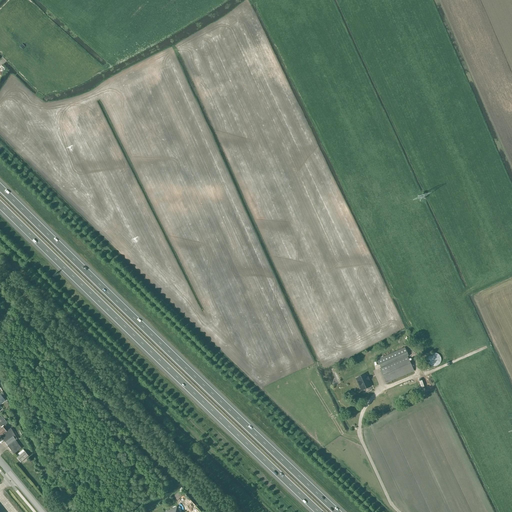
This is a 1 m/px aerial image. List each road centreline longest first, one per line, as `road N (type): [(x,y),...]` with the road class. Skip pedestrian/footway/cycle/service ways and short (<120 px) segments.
road 1 (motorway): [(336,511),(0,187)]
road 2 (motorway): [(0,205),(318,511)]
